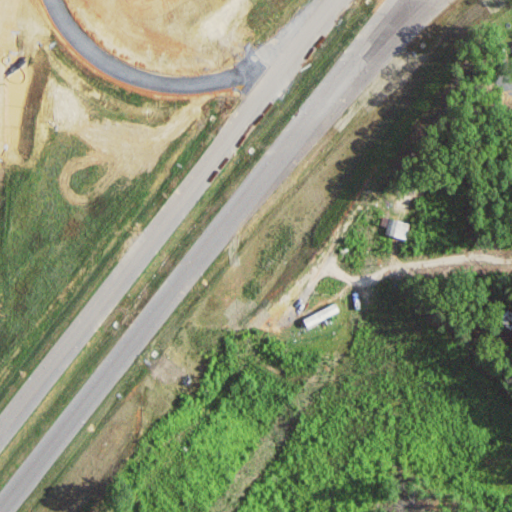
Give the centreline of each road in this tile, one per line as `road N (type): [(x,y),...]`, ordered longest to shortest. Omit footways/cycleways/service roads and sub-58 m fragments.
road 1 (motorway): [(0,508),(397,0)]
road 2 (motorway): [(341,0),(0,436)]
road 3 (motorway): [(333,0),(246,68),(186,82),(115,65),(75,33),(54,0)]
road 4 (motorway): [(213,236),(436,0)]
